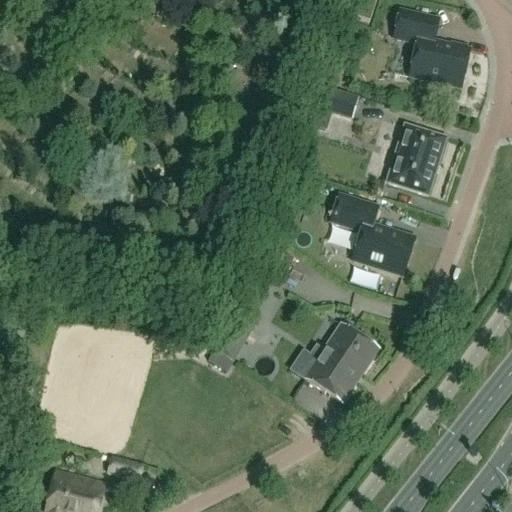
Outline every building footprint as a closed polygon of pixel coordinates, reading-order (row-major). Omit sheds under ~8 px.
[(367,25),(375,0),(350,0),(344,18),(367,25)] [(460,92),(469,53),(465,52),(465,49),(451,46),(450,48),(433,45),(438,23),(399,14),(393,41),(416,46),(409,79),(394,75),(393,77),(428,84),(427,87),(442,91),(443,88),(460,92)] [(317,88),(309,110),(331,117),(351,124),(358,101),(317,88)] [(427,199),(445,142),(404,129),(386,186),(427,199)] [(341,134),(330,162),(359,174),(365,161),(375,165),(378,158),(350,146),(353,139),(341,134)] [(325,172),(333,142),(306,135),(298,165),(325,172)] [(377,211),(339,198),(331,225),(361,235),(352,264),(402,280),(414,242),(372,228),(377,211)] [(281,284),(294,262),(277,252),(264,274),(281,284)] [(233,361),(257,320),(239,309),(234,318),(228,329),(219,343),(215,351),(233,361)] [(341,407),(377,353),(339,328),(303,382),(341,407)] [(57,446),(38,442),(33,461),(51,466),(57,446)] [(138,484),(142,469),(111,460),(107,476),(138,484)] [(97,511),(105,487),(55,474),(43,511),(97,511)]
